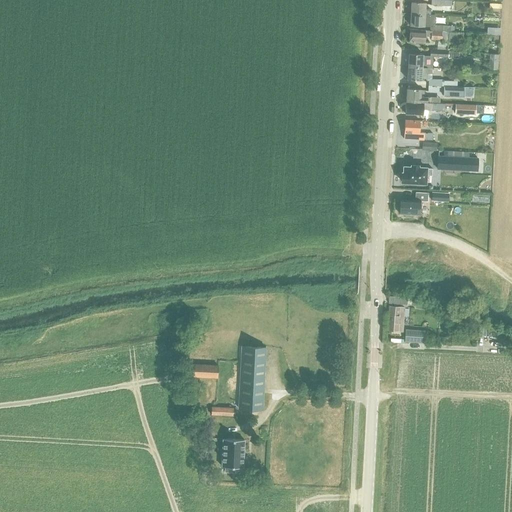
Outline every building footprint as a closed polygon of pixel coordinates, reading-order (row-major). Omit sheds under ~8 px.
[(411,2),(411,14),(430,15),(430,9),(425,9),(425,2),(411,2)] [(411,14),(410,26),(424,26),(430,27),(430,25),(434,25),(434,15),(430,15),(411,14)] [(450,32),(430,31),(410,29),(409,42),(425,42),(425,36),(431,36),(431,39),(442,40),(442,41),(457,42),(458,36),(463,37),(463,33),(450,32)] [(409,53),(408,66),(432,68),(433,62),(422,61),(423,54),(409,53)] [(432,68),(408,66),(407,79),(427,80),(427,74),(432,74),(432,68)] [(444,86),(443,96),(464,97),(464,96),(464,87),(457,86),(444,86)] [(473,96),(474,87),(464,87),(464,96),(473,96)] [(421,89),(407,88),(406,102),(430,103),(430,97),(424,96),(424,90),(421,90),(421,89)] [(488,92),(487,100),(499,101),(499,93),(488,92)] [(406,102),(405,114),(423,115),(423,109),(437,109),(445,110),(446,104),(438,103),(430,103),(406,102)] [(455,105),(455,114),(476,114),(476,106),(455,105)] [(405,138),(432,140),(433,133),(419,133),(420,121),(406,120),(405,120),(404,139),(405,139),(405,138)] [(422,150),(437,151),(437,143),(423,142),(422,150)] [(478,158),(438,156),(438,169),(469,171),(469,170),(477,171),(477,164),(478,158)] [(418,168),(418,166),(411,165),(411,167),(404,167),(404,173),(402,173),(401,182),(425,183),(426,175),(432,175),(432,168),(418,168)] [(400,199),(400,214),(408,214),(419,215),(419,216),(427,217),(428,200),(427,200),(428,193),(421,193),(416,192),(415,200),(400,199)] [(448,201),(448,193),(432,193),(432,200),(448,201)] [(389,297),(388,297),(388,303),(407,304),(407,297),(389,296),(389,297)] [(388,330),(402,331),(404,307),(389,306),(388,330)] [(479,324),(478,335),(486,336),(488,324),(479,324)] [(406,329),(405,342),(423,343),(424,330),(406,329)] [(243,346),(240,408),(263,410),(266,347),(243,346)] [(218,365),(189,362),(188,376),(217,378),(218,365)] [(211,415),(233,416),(234,408),(212,406),(211,415)] [(244,440),(223,439),(222,452),(222,463),(222,467),(225,467),(225,471),(234,472),(235,467),(243,467),(244,440)]
